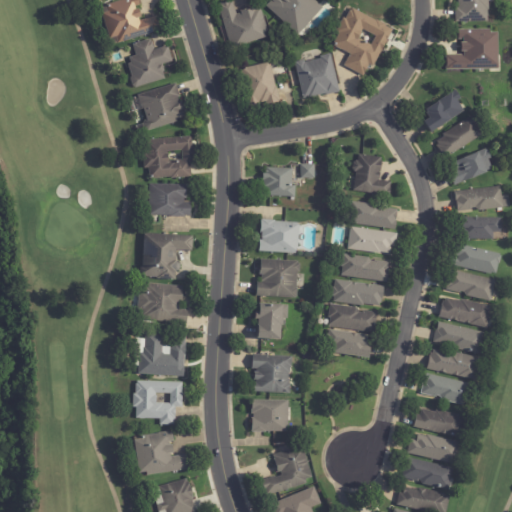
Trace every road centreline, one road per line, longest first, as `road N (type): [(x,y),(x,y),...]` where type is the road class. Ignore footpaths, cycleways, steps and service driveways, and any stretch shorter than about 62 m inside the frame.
road 1 (residential): [(187,0),(226,145),(214,397),(237,511)]
road 2 (residential): [(375,109),(415,171),(428,226),(382,431),(361,462)]
road 3 (residential): [(422,0),(423,26),(375,109),(226,145)]
